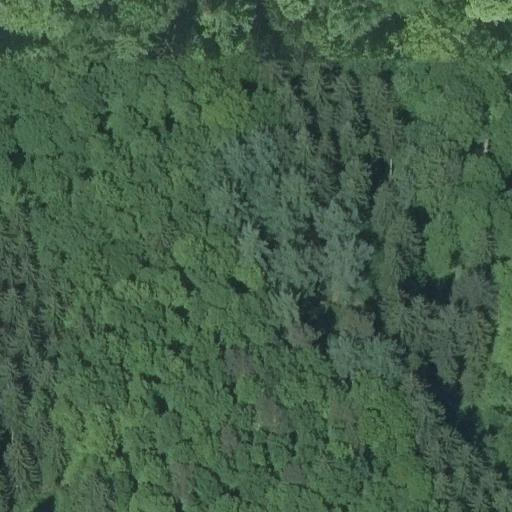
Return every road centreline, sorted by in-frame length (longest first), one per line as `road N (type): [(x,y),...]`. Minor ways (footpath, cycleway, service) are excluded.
road 1 (track): [(511,372),(502,329),(496,197),(484,157),(404,0)]
road 2 (track): [(157,0),(0,119)]
